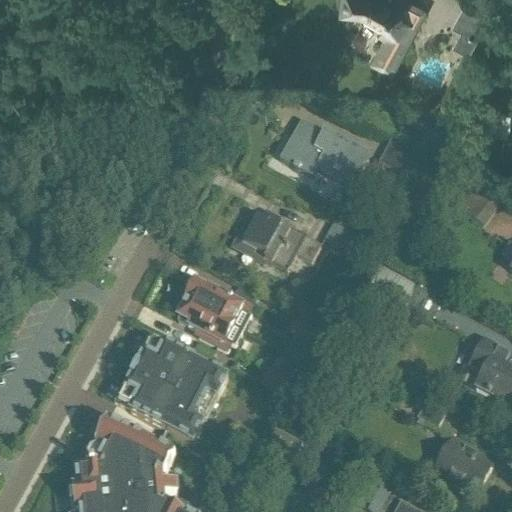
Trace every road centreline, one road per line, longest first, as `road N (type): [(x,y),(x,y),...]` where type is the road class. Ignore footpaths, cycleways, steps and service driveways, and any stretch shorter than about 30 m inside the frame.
road 1 (residential): [(2,511),(193,167),(210,107),(210,0)]
road 2 (unknown): [(115,304),(238,381),(257,438)]
